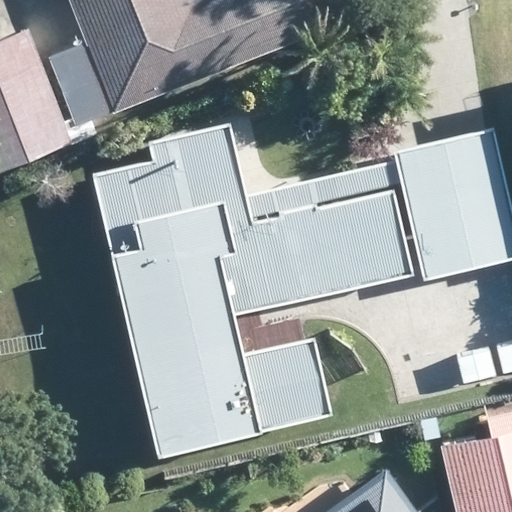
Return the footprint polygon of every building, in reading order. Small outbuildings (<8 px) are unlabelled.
[(313,0),(76,0),(91,36),(53,53),(80,121),(96,115),(118,106),(121,109),(324,26),(313,0)] [(0,169),(76,141),(43,56),(33,28),(0,40),(0,169)] [(321,153),(333,143),(336,128),(326,116),(311,114),(299,123),(296,138),(306,150),(321,153)] [(325,335),(306,339),(253,352),(245,311),(422,272),(402,187),(326,203),(326,200),(288,209),(289,213),(258,220),(237,126),(160,144),(163,159),(101,173),(118,250),(123,250),(168,452),(342,412),(325,335)] [(431,276),(511,258),(511,180),(501,131),(489,134),(405,152),(431,276)] [(507,372),(511,371),(511,342),(502,344),(507,372)] [(467,384),(500,375),(492,347),(460,355),(467,384)] [(511,511),(511,411),(496,415),(499,432),(494,433),(448,442),(463,511),(511,511)] [(425,511),(392,467),(353,495),(330,511),(425,511)]
